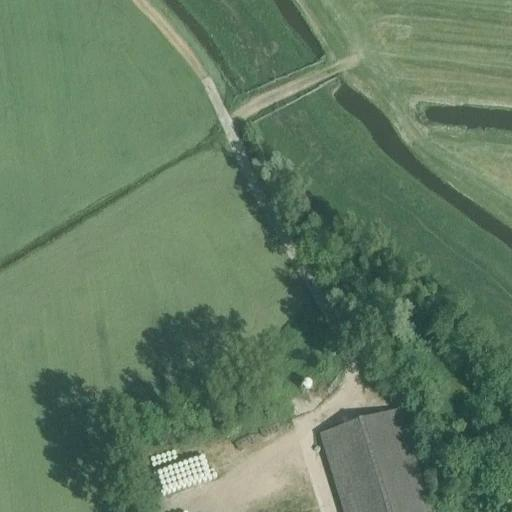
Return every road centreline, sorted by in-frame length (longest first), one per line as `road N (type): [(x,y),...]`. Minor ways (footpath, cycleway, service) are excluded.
road 1 (track): [(227,124),(355,382),(303,432),(324,511)]
road 2 (track): [(418,137),(379,84),(350,61),(286,91)]
road 3 (track): [(137,0),(205,77),(227,124)]
